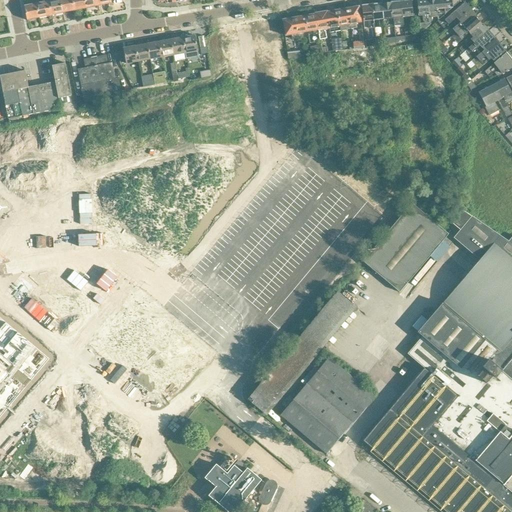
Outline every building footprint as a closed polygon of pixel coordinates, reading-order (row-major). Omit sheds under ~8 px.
[(39,18),(51,16),(48,0),(35,0),(36,3),(39,18)] [(48,0),(51,16),(63,13),(60,0),(48,0)] [(72,0),(60,0),(63,13),(75,11),(72,0)] [(84,0),(72,0),(75,11),(87,9),(84,0)] [(98,6),(97,0),(84,0),(87,9),(98,6)] [(413,15),(411,0),(410,0),(409,0),(406,0),(406,1),(401,1),(404,25),(404,30),(409,29),(408,27),(410,26),(409,23),(408,16),(413,15)] [(430,17),(427,0),(417,0),(419,15),(423,15),(424,25),(420,25),(421,32),(428,27),(430,26),(429,24),(431,24),(430,17)] [(438,20),(462,0),(461,0),(427,0),(430,17),(437,17),(438,20)] [(458,20),(470,10),(469,9),(470,7),(468,5),(466,5),(464,3),(462,0),(438,20),(437,21),(444,28),(456,17),(458,20)] [(404,25),(401,1),(392,3),(394,26),(404,25)] [(39,18),(36,3),(24,6),(27,21),(39,18)] [(394,26),(392,3),(381,4),(383,19),(384,28),(394,26)] [(383,19),(381,4),(372,5),(375,28),(380,27),(379,19),(383,19)] [(375,28),(372,5),(367,5),(366,5),(364,5),(363,6),(362,6),(364,21),(368,21),(369,28),(375,28)] [(362,22),(359,6),(358,7),(356,6),(353,6),(352,8),(348,8),(352,28),(357,27),(356,23),(362,22)] [(352,28),(348,8),(343,9),(342,8),(339,9),(338,10),(337,10),(341,30),(352,28)] [(341,30),(337,10),(336,10),(335,9),(332,10),(331,11),(327,12),(330,29),(329,29),(330,32),(341,30)] [(455,35),(476,17),(474,14),(474,13),(472,10),(470,10),(458,20),(460,22),(451,30),(454,34),(455,35)] [(330,29),(327,12),(325,12),(325,11),(320,12),(320,13),(316,14),(320,34),(319,34),(320,39),(327,38),(325,30),(329,29),(330,29)] [(320,34),(316,14),(311,15),(310,14),(306,14),(307,16),(305,16),(308,32),(313,31),(314,35),(319,34),(320,34)] [(308,32),(305,16),(303,15),(300,16),(300,17),(294,18),(298,38),(303,37),(302,33),(308,32)] [(470,33),(481,23),(476,17),(455,35),(454,34),(452,37),(457,43),(462,40),(470,33)] [(298,38),(294,18),(290,19),(289,18),(285,18),(285,20),(283,20),(283,21),(285,36),(292,35),(292,39),(298,38)] [(442,34),(433,24),(431,27),(436,34),(435,35),(437,38),(442,34)] [(469,48),(488,31),(483,25),(471,35),(473,37),(459,49),(463,53),(469,48)] [(474,54),(494,38),(488,31),(469,48),(474,54)] [(364,48),(363,34),(358,34),(358,36),(359,36),(360,41),(353,42),(354,49),(364,48)] [(184,38),(183,38),(185,53),(186,59),(198,57),(197,51),(195,38),(195,36),(189,37),(188,36),(185,36),(184,38)] [(204,36),(198,37),(200,48),(206,47),(204,36)] [(185,53),(183,38),(181,38),(180,37),(177,38),(176,39),(171,40),(173,55),(185,53)] [(475,65),(499,44),(494,38),(474,54),(476,57),(471,61),(475,65)] [(173,55),(171,40),(165,41),(164,40),(161,40),(160,42),(159,43),(162,57),(173,55)] [(162,57),(159,43),(158,43),(156,41),(153,42),(152,43),(147,44),(150,59),(162,57)] [(150,59),(147,44),(142,45),(140,44),(137,45),(136,46),(135,46),(138,61),(150,59)] [(449,51),(442,44),(439,47),(445,54),(449,51)] [(493,61),(505,51),(499,44),(475,65),(479,69),(491,59),(493,61)] [(321,48),(321,45),(310,47),(311,53),(322,52),(321,48)] [(138,61),(135,46),(134,47),(133,46),(130,46),(129,48),(123,49),(124,51),(118,52),(120,65),(138,61)] [(511,68),(511,59),(506,53),(484,71),(489,77),(494,72),(498,77),(511,68)] [(67,56),(46,61),(50,80),(61,78),(59,68),(69,66),(67,56)] [(121,95),(118,78),(115,79),(112,63),(107,64),(106,56),(83,60),(85,68),(78,69),(84,102),(121,95)] [(427,63),(438,90),(450,85),(448,80),(458,76),(453,65),(448,67),(444,56),(427,63)] [(461,65),(456,58),(452,62),(457,68),(461,65)] [(460,66),(456,70),(461,76),(465,73),(460,66)] [(189,76),(188,68),(186,68),(186,72),(177,73),(178,79),(189,76)] [(154,80),(153,74),(152,75),(141,76),(142,77),(141,78),(142,87),(154,85),(153,80),(154,80)] [(18,78),(0,81),(0,92),(9,90),(11,99),(22,97),(18,78)] [(61,78),(50,80),(54,99),(75,94),(73,84),(63,86),(61,78)] [(511,100),(511,92),(504,79),(495,83),(507,104),(511,100)] [(507,104),(495,83),(487,88),(495,102),(498,101),(502,109),(506,117),(511,114),(511,113),(511,112),(510,109),(509,109),(507,104)] [(495,102),(487,88),(479,92),(476,88),(471,91),(465,95),(469,101),(473,99),(479,103),(483,100),(490,115),(499,110),(495,102)] [(75,94),(54,99),(58,117),(79,113),(69,115),(68,106),(77,104),(75,94)] [(12,108),(3,110),(5,120),(26,116),(22,97),(11,99),(12,108)] [(165,121),(165,110),(144,110),(143,131),(170,131),(170,121),(165,121)] [(79,113),(58,117),(60,127),(81,122),(79,113)] [(26,116),(5,120),(7,129),(28,125),(26,116)] [(81,122),(60,127),(62,137),(83,132),(81,122)] [(28,125),(7,129),(9,139),(29,134),(28,125)] [(29,134),(9,139),(11,148),(31,144),(29,134)] [(31,144),(11,148),(13,158),(33,153),(31,144)] [(33,153),(13,158),(17,157),(19,167),(37,172),(33,153)] [(363,177),(344,206),(351,211),(353,214),(366,223),(379,214),(381,211),(390,204),(394,198),(398,195),(402,188),(398,182),(392,178),(384,168),(380,165),(363,177)] [(9,173),(25,187),(37,172),(19,167),(12,175),(9,173)] [(9,173),(2,181),(18,194),(25,187),(9,173)] [(430,256),(443,241),(449,234),(448,234),(412,203),(363,261),(399,292),(430,256)] [(511,511),(511,236),(508,241),(472,216),(460,230),(487,252),(480,260),(433,315),(428,321),(418,333),(423,337),(408,354),(425,368),(392,406),(363,441),(447,511),(511,511)] [(337,231),(339,222),(330,220),(328,228),(337,231)] [(53,278),(25,312),(35,320),(36,318),(45,326),(44,327),(62,343),(91,309),(53,278)] [(266,415),(357,307),(337,291),(247,399),(266,415)] [(129,301),(40,407),(123,477),(212,372),(129,301)] [(0,375),(10,363),(13,365),(23,353),(21,351),(28,342),(0,317),(0,375)] [(326,454),(375,396),(328,357),(280,415),(326,454)] [(233,371),(245,381),(253,371),(242,361),(233,371)] [(12,414),(0,428),(0,463),(34,492),(63,457),(12,414)] [(228,511),(234,511),(261,480),(250,471),(247,469),(243,473),(234,466),(227,474),(216,465),(205,478),(216,487),(209,496),(228,511)] [(270,502),(276,487),(277,486),(276,484),(276,483),(275,481),(273,481),(272,480),(270,480),(269,481),(268,482),(266,483),(260,497),(260,499),(260,500),(260,502),(261,503),(263,504),(264,504),(266,504),(267,504),(269,503),(270,502)] [(374,511),(377,509),(365,499),(355,511),(374,511)]
